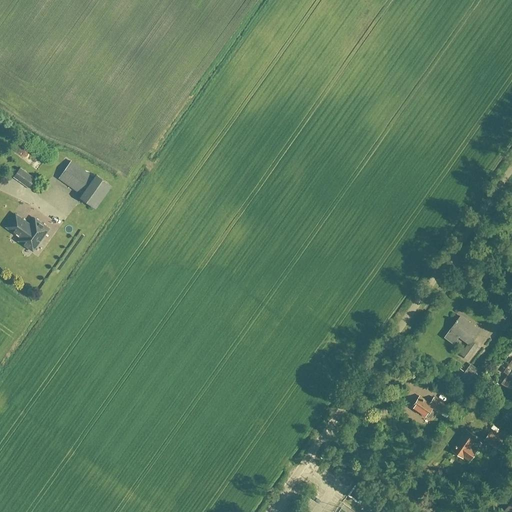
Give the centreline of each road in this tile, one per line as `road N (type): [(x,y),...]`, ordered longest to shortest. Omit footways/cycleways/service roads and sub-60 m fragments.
road 1 (unclassified): [(331,424),(448,254)]
road 2 (residential): [(331,424),(443,511)]
